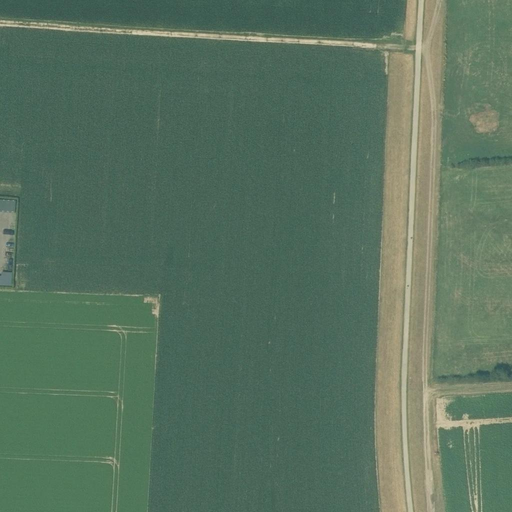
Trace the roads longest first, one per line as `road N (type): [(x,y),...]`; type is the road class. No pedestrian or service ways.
road 1 (track): [(431,511),(425,353),(434,104),(426,47),(438,0)]
road 2 (track): [(426,47),(0,24)]
